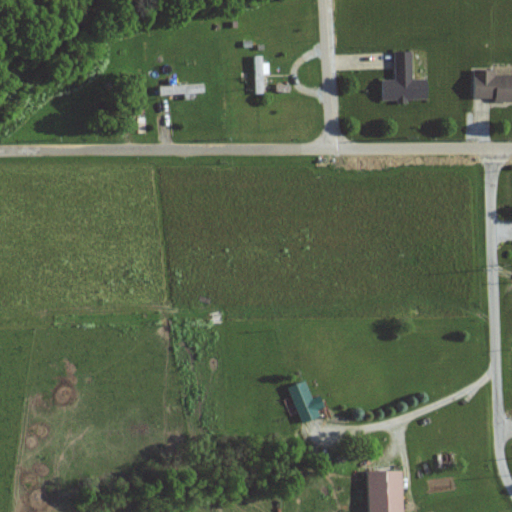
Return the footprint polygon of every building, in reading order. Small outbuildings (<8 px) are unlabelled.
[(407,53),(390,53),(391,81),(376,81),(377,102),(394,101),(394,105),(403,105),(403,100),(426,100),(426,81),(408,81),(407,53)] [(251,95),(263,95),(263,75),(269,75),(269,64),(262,64),(262,57),(250,57),(251,95)] [(492,71),(467,71),(468,101),(511,101),(511,75),(492,76),(492,71)] [(203,86),(156,86),(156,96),(203,95),(203,86)] [(314,417),(302,382),(283,388),(288,402),(289,401),(297,424),(314,417)] [(360,473),(361,511),(396,511),(396,484),(402,484),(401,472),(360,473)]
